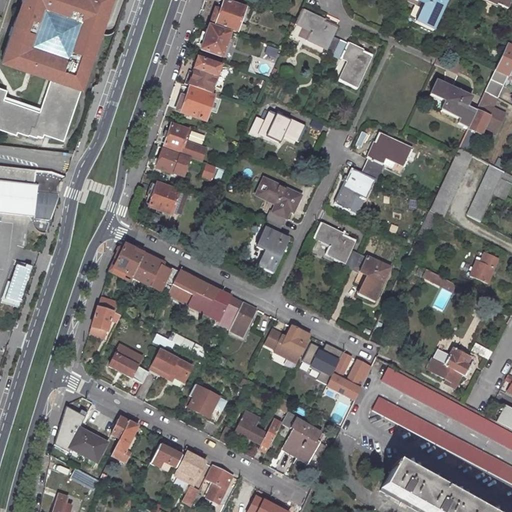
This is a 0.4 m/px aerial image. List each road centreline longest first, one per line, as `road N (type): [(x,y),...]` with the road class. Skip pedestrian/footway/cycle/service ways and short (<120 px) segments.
road 1 (tertiary): [(147,0),(71,199),(0,452)]
road 2 (residential): [(50,371),(295,497)]
road 3 (residential): [(120,179),(131,177),(194,0)]
road 4 (residential): [(350,130),(268,302)]
road 5 (tertiary): [(120,179),(176,0)]
road 6 (residential): [(104,226),(268,302)]
road 7 (unknown): [(511,245),(457,213),(473,161)]
